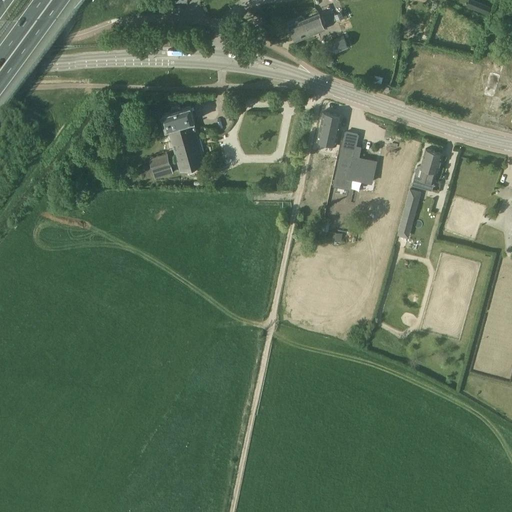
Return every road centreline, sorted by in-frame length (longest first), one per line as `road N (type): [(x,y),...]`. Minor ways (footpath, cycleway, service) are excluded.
road 1 (tertiary): [(511,144),(308,78),(221,59)]
road 2 (tertiary): [(0,64),(221,59)]
